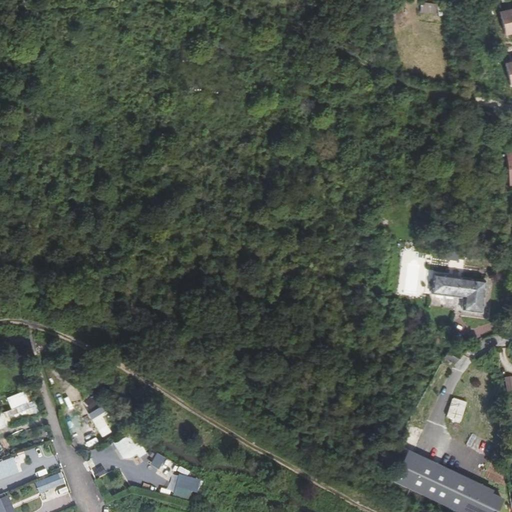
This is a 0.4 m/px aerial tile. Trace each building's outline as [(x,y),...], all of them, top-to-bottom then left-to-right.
[(435,7),(422,5),(420,11),(434,14),(435,7)] [(511,10),(502,13),(507,35),(511,34),(511,10)] [(207,16),(186,14),(186,24),(207,25),(207,16)] [(511,148),(501,149),(503,176),(511,175),(511,148)] [(418,269),(448,273),(451,251),(421,247),(419,264),(418,269)] [(485,282),(432,274),(429,292),(462,298),(461,310),(480,313),(485,282)] [(452,397),(445,416),(459,422),(466,402),(452,397)] [(38,415),(33,399),(5,408),(10,424),(38,415)] [(100,407),(88,413),(99,438),(111,432),(100,407)] [(403,442),(413,446),(421,428),(411,424),(403,442)] [(131,456),(134,462),(146,455),(132,432),(112,444),(123,461),(131,456)] [(162,468),(164,456),(153,454),(151,466),(162,468)] [(494,511),(501,499),(405,455),(392,482),(455,511),(494,511)] [(13,457),(0,460),(0,479),(18,474),(13,457)] [(164,474),(167,480),(175,475),(172,469),(164,474)] [(38,492),(65,483),(61,472),(34,481),(38,492)] [(174,496),(194,501),(199,479),(179,474),(174,496)] [(49,488),(51,501),(69,498),(66,485),(49,488)]
